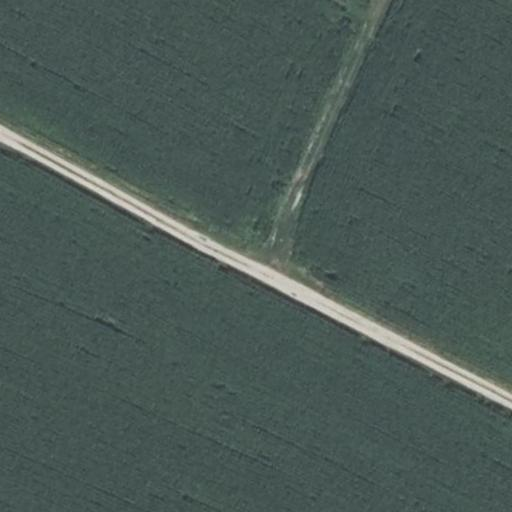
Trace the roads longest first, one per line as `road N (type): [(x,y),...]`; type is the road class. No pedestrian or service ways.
road 1 (track): [(511,404),(0,136)]
road 2 (track): [(267,274),(380,0)]
